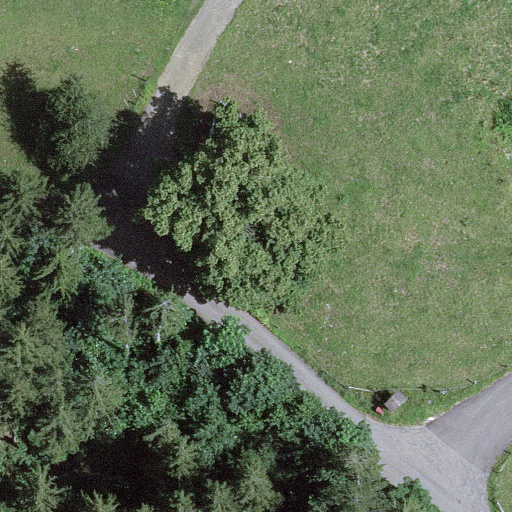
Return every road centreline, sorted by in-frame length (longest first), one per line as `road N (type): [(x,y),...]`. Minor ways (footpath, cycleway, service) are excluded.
road 1 (unclassified): [(402,474),(121,236),(65,213),(0,200)]
road 2 (unclassified): [(402,474),(511,417)]
